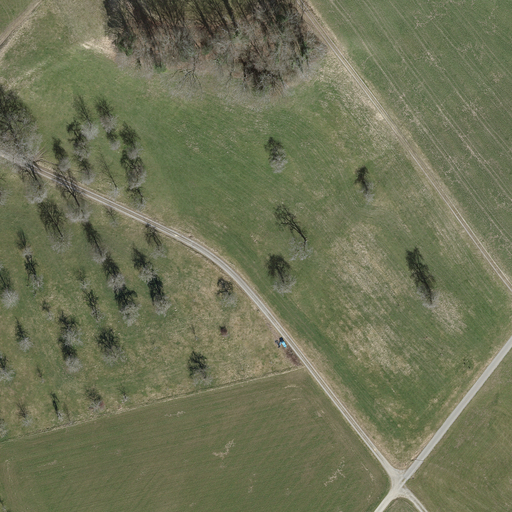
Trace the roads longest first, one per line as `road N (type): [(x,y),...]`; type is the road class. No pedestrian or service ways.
road 1 (track): [(0,152),(221,264),(422,511)]
road 2 (track): [(511,290),(295,0)]
road 3 (track): [(511,341),(379,511)]
road 4 (track): [(132,0),(142,16),(210,22),(274,0)]
